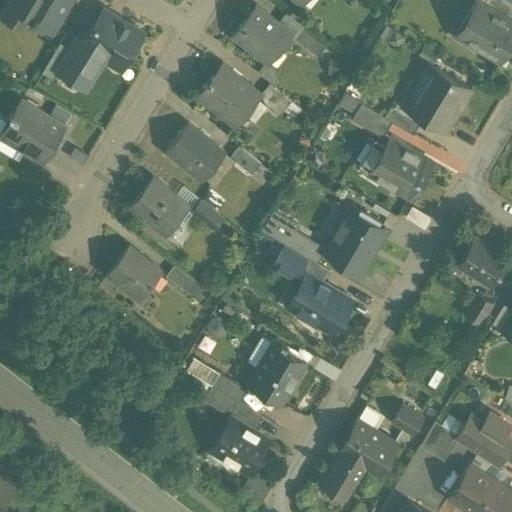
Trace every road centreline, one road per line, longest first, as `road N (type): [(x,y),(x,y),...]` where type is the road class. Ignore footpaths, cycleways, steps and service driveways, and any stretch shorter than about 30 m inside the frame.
road 1 (residential): [(461,188),(311,437),(291,483),(292,511)]
road 2 (residential): [(186,28),(68,243)]
road 3 (tertiary): [(160,511),(0,380)]
